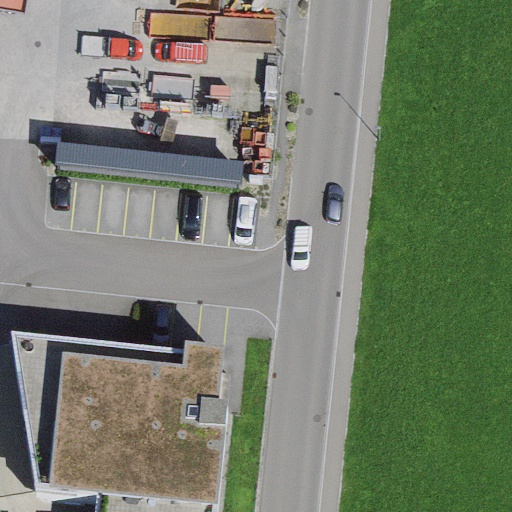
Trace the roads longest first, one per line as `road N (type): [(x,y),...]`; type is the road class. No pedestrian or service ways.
road 1 (tertiary): [(343,0),(292,511)]
road 2 (unknown): [(123,0),(136,24),(180,62),(336,70)]
